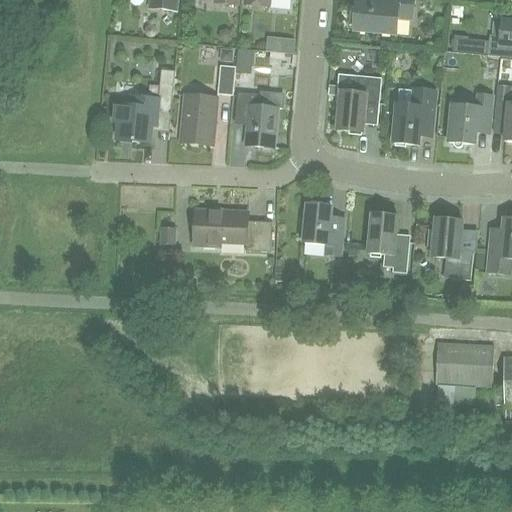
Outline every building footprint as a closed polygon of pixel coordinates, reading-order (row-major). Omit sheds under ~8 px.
[(176,12),(177,0),(151,0),(151,9),(176,12)] [(352,10),(351,23),(353,25),(355,25),(354,31),(397,35),(398,19),(413,20),(414,0),(387,0),(387,6),(357,3),(356,9),(354,9),(352,10)] [(488,57),(500,58),(511,58),(511,22),(502,22),(501,37),(490,36),(488,57)] [(233,97),(236,68),(220,67),(218,95),(233,97)] [(158,112),(171,114),(176,71),(161,70),(158,100),(133,97),(132,107),(116,106),(114,124),(119,124),(118,141),(150,144),(151,127),(156,128),(158,112)] [(357,77),(356,89),(338,87),(336,103),(340,103),(337,131),(363,134),(366,105),(380,106),(382,79),(357,77)] [(511,87),(498,86),(495,114),(507,115),(504,142),(511,142),(511,87)] [(432,137),(433,120),(436,92),(413,90),(412,107),(397,106),(393,143),(419,146),(420,136),(432,137)] [(235,121),(246,122),(248,125),(246,146),(274,149),(278,109),(260,108),(261,96),(238,93),(235,121)] [(475,146),(476,133),(489,134),(492,96),(479,95),(478,108),(452,106),(449,143),(454,144),(454,147),(457,149),(460,149),(462,147),(464,145),(475,146)] [(185,96),(181,143),(213,146),(218,99),(185,96)] [(341,257),(343,230),(344,219),(331,218),(332,208),(307,205),(306,225),(301,224),(300,239),(304,239),(304,243),(327,246),(326,256),(341,257)] [(220,244),(222,213),(195,211),(194,247),(220,248),(220,244)] [(222,213),(220,244),(246,245),(246,252),(271,254),(272,223),(248,222),(249,214),(222,213)] [(398,217),(371,214),(367,254),(384,256),(383,268),(393,269),(393,273),(407,275),(410,243),(396,242),(398,217)] [(462,222),(436,219),(433,258),(446,260),(444,279),(471,281),(473,254),(459,253),(462,222)] [(492,230),(487,274),(511,276),(511,260),(511,219),(504,219),(503,231),(492,230)] [(162,245),(174,246),(175,229),(163,229),(162,245)] [(453,406),(455,388),(493,390),(495,347),(440,344),(436,405),(439,405),(438,438),(456,439),(458,406),(453,406)] [(511,440),(511,422),(496,422),(496,440),(511,440)]
